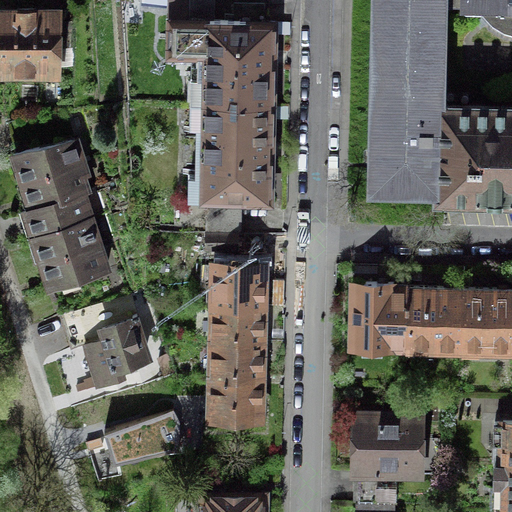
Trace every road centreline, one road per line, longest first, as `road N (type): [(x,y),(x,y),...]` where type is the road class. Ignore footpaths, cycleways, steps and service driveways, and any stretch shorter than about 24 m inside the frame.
road 1 (residential): [(311,236),(305,511)]
road 2 (residential): [(317,0),(311,236)]
road 3 (residential): [(511,241),(311,236)]
road 4 (residential): [(0,256),(53,425)]
